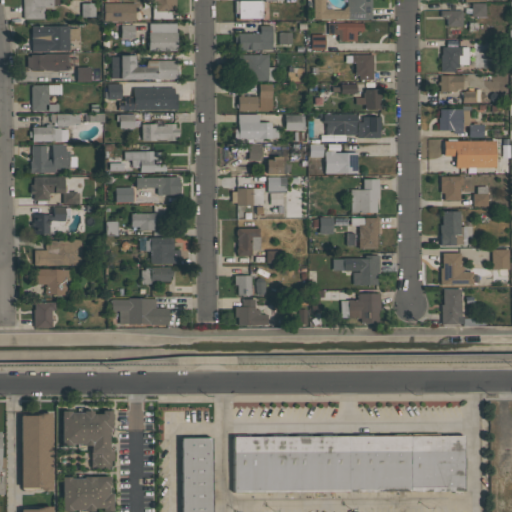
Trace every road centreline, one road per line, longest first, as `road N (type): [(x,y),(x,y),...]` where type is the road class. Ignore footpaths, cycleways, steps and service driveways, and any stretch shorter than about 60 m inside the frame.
road 1 (residential): [(0,387),(511,384)]
road 2 (residential): [(206,0),(210,312)]
road 3 (residential): [(409,0),(412,310)]
road 4 (residential): [(0,32),(8,320)]
